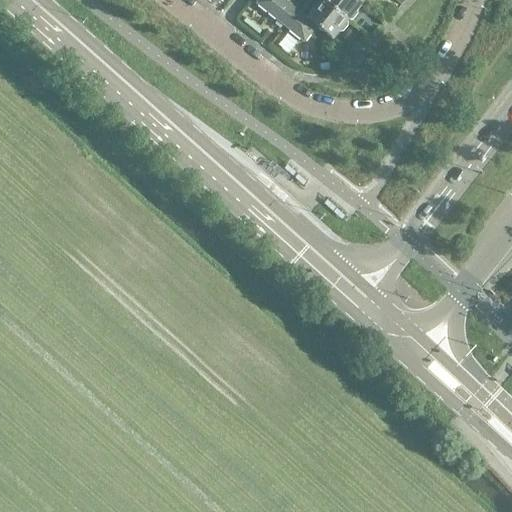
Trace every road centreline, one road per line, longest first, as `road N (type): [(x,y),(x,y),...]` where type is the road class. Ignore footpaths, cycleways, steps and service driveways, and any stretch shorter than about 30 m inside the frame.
road 1 (secondary): [(359,300),(21,0)]
road 2 (residential): [(429,91),(366,117),(325,112),(265,77),(171,0)]
road 3 (tertiary): [(511,104),(359,300)]
road 4 (tertiary): [(413,350),(511,226)]
road 5 (secondary): [(511,440),(413,350)]
